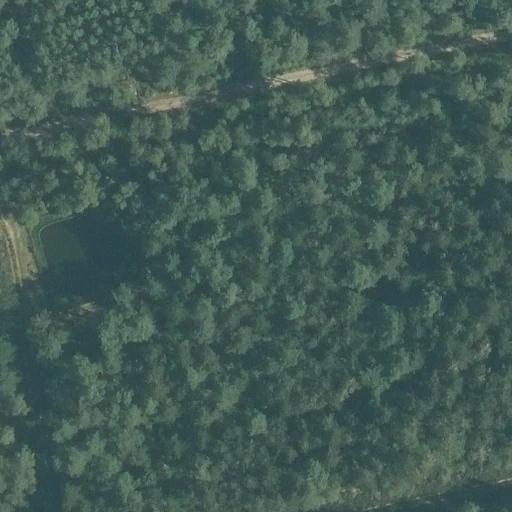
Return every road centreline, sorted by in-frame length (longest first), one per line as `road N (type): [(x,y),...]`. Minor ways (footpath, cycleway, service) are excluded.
road 1 (track): [(0,138),(511,34)]
road 2 (track): [(50,511),(0,216)]
road 3 (track): [(511,484),(380,511)]
